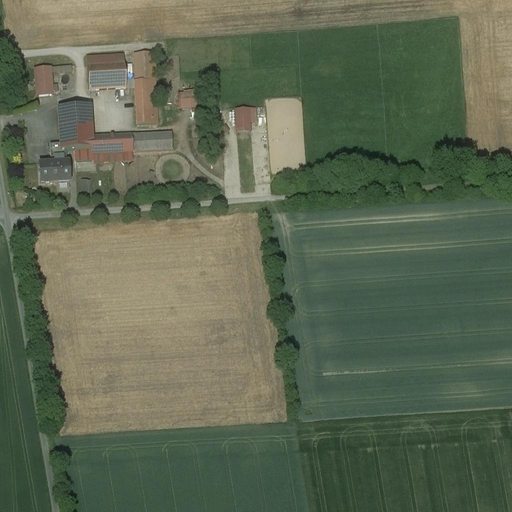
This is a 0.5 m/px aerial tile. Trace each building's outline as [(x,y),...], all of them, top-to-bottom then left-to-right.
[(137,127),(159,127),(156,55),(134,56),(137,127)] [(123,57),(86,59),(88,93),(125,91),(123,57)] [(51,70),(33,71),(36,99),(54,97),(51,70)] [(177,95),(179,112),(199,110),(198,93),(177,95)] [(90,107),(59,109),(61,152),(74,151),(75,166),(134,163),(134,154),(173,152),(172,135),(92,140),(90,107)] [(234,112),(236,135),(251,135),(249,111),(234,112)] [(37,168),(38,186),(69,185),(68,166),(37,168)] [(81,182),(79,194),(89,195),(90,183),(81,182)]
